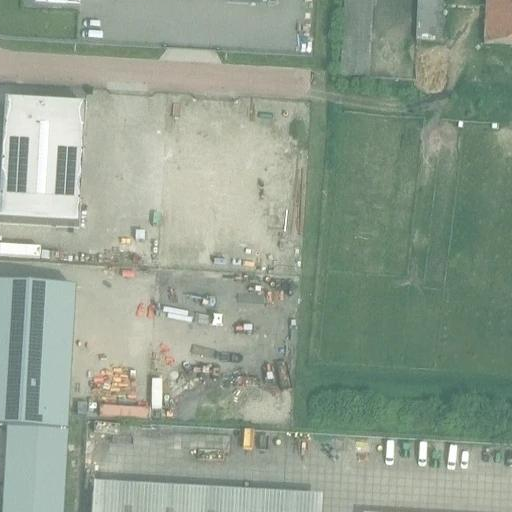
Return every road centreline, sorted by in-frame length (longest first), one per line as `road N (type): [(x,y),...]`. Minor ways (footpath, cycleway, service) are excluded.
road 1 (residential): [(309,75),(0,58)]
road 2 (unknown): [(511,510),(343,501),(331,511)]
